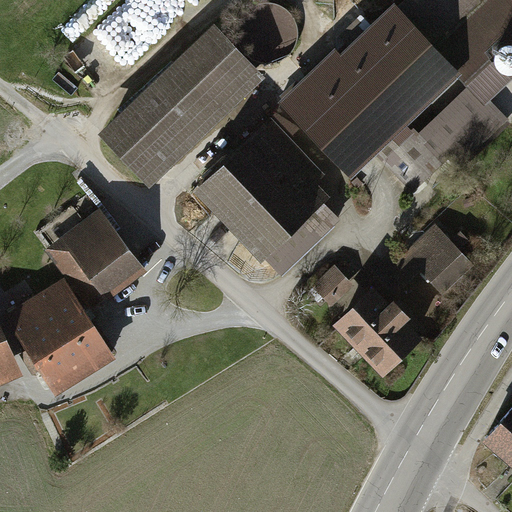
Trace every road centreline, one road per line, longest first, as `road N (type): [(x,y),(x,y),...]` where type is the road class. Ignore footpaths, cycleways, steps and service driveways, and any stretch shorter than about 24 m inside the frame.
road 1 (track): [(485,511),(0,86)]
road 2 (secondary): [(383,511),(412,445),(511,293)]
